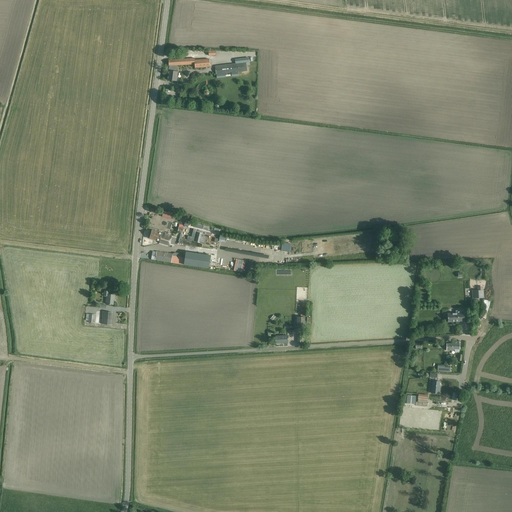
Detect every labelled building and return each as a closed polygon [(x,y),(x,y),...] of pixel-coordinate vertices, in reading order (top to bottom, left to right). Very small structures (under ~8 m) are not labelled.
[(177,81),(178,72),(177,72),(177,66),(195,65),(195,68),(210,67),(209,59),(195,60),(194,59),(169,60),(169,66),(170,66),(168,80),(177,81)] [(243,63),(216,66),(217,74),(244,71),(243,63)] [(152,230),(149,238),(160,241),(159,242),(169,245),(172,236),(152,230)] [(189,246),(190,239),(182,238),(183,234),(178,233),(177,240),(179,241),(179,245),(189,246)] [(311,241),(292,242),(293,256),(312,255),(311,241)] [(156,257),(155,260),(185,265),(186,258),(172,256),(172,254),(157,252),(156,257),(156,256),(155,257),(156,257)] [(186,258),(185,265),(210,268),(212,256),(187,252),(186,258)] [(483,290),(473,290),(474,299),(484,298),(483,290)] [(106,300),(106,304),(113,305),(114,299),(115,300),(115,295),(108,294),(109,291),(105,291),(104,296),(107,296),(107,300),(106,300)] [(450,322),(460,321),(467,321),(466,310),(458,310),(458,313),(450,313),(450,322)] [(103,312),(102,324),(111,325),(112,313),(103,312)] [(297,329),(305,329),(305,317),(297,317),(297,329)] [(287,336),(275,336),(275,344),(288,343),(287,336)] [(460,349),(460,342),(456,342),(456,344),(446,344),(446,351),(455,350),(455,352),(459,352),(459,349),(460,349)] [(439,389),(440,382),(433,381),(431,393),(440,394),(440,389),(439,389)]
